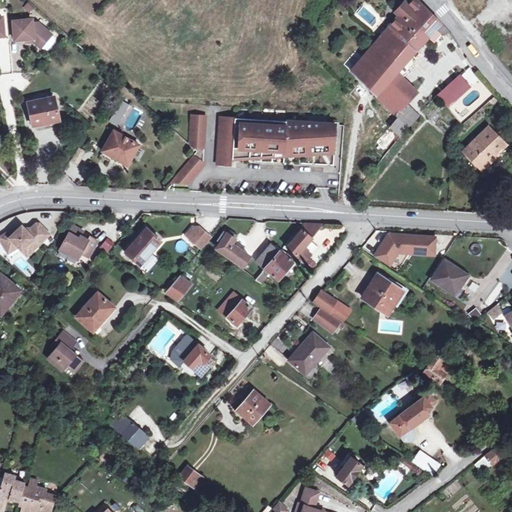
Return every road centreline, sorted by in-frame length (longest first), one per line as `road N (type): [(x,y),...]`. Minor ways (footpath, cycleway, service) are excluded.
road 1 (secondary): [(0,207),(51,198),(364,216)]
road 2 (residential): [(364,216),(324,275),(170,441)]
road 3 (secondary): [(364,216),(511,225)]
road 4 (residential): [(511,423),(397,511)]
road 5 (residential): [(511,93),(430,0)]
road 6 (track): [(366,96),(347,177),(348,215)]
